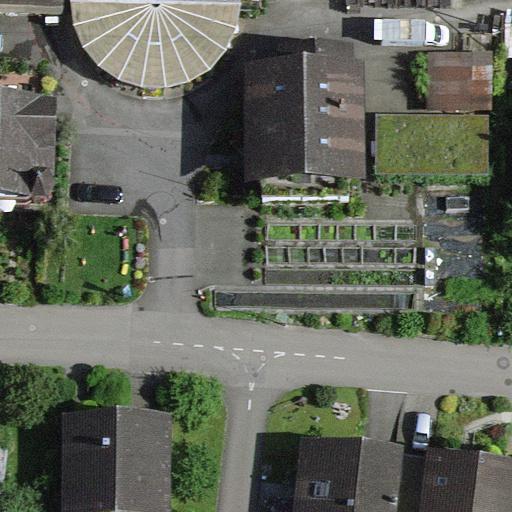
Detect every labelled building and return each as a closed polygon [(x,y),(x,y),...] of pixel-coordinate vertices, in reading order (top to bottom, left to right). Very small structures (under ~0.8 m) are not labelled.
[(0,0),(0,12),(61,11),(66,33),(73,52),(92,78),(111,88),(134,95),(159,99),(181,91),(203,76),(218,58),(227,38),(230,11),(246,12),(247,0),(0,0)] [(352,58),(278,59),(278,78),(245,78),(246,199),(364,198),(363,79),(352,79),(352,58)] [(487,59),(424,59),(424,119),(487,119),(487,59)] [(0,212),(52,214),(55,114),(41,114),(43,84),(3,82),(0,82),(0,212)] [(166,511),(165,430),(59,432),(60,473),(60,511),(166,511)] [(423,511),(429,463),(304,448),(298,493),(295,511),(423,511)] [(511,511),(511,473),(463,467),(429,463),(423,511),(511,511)]
